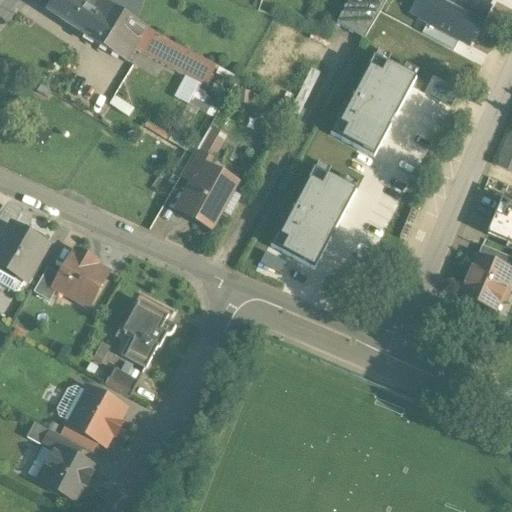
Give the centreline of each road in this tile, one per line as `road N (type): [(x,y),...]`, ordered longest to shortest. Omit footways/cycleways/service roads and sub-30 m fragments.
road 1 (residential): [(511,76),(385,351)]
road 2 (residential): [(245,290),(0,175)]
road 3 (residential): [(116,511),(245,290)]
road 4 (residential): [(385,351),(245,290)]
road 5 (residential): [(511,405),(385,351)]
